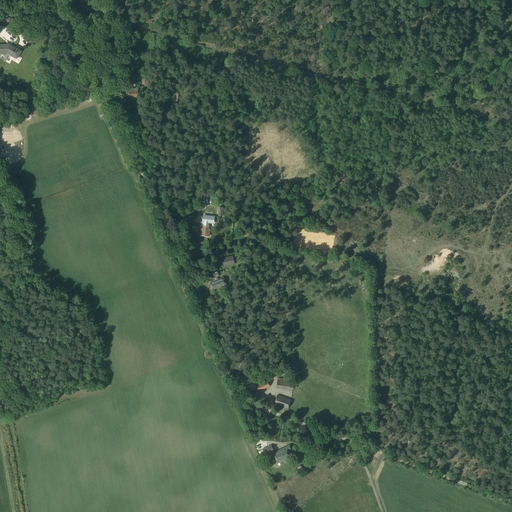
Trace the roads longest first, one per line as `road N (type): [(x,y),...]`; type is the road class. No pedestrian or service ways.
road 1 (track): [(75,19),(257,436)]
road 2 (track): [(511,499),(239,397)]
